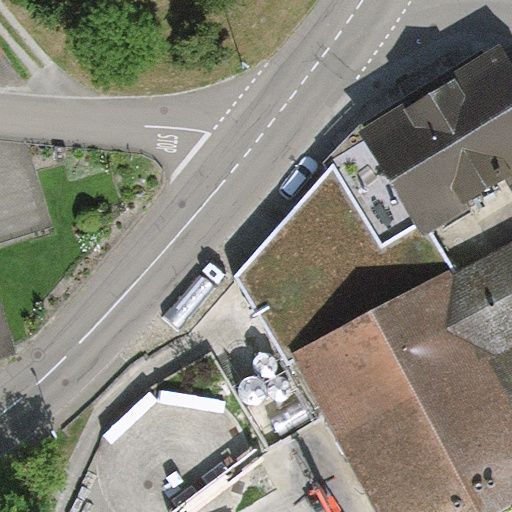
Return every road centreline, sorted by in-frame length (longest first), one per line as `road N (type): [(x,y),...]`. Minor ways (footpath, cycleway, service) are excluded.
road 1 (tertiary): [(0,412),(116,305),(245,160)]
road 2 (residential): [(0,120),(210,136),(245,160)]
road 3 (tertiary): [(245,160),(353,19)]
road 4 (residential): [(353,19),(476,0)]
